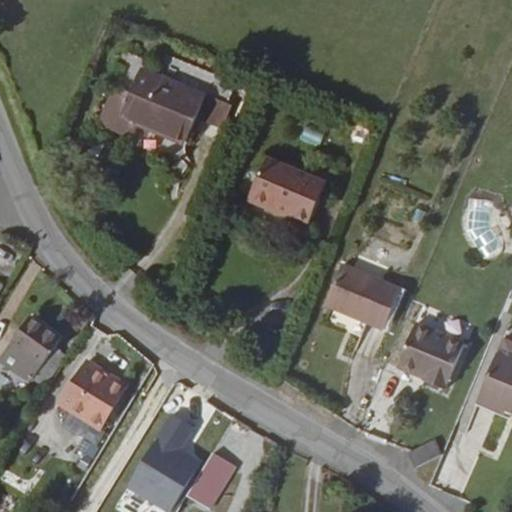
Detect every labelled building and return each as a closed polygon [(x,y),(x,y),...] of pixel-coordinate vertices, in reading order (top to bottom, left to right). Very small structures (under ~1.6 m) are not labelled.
[(215,113),(222,97),(219,92),(160,64),(157,69),(152,66),(157,55),(132,42),(97,110),(129,126),(134,115),(167,131),(169,128),(181,134),(184,125),(210,138),(219,117),(215,113)] [(381,121),(391,99),(372,91),(364,112),(381,121)] [(313,197),(331,154),(271,129),(251,173),(293,193),(295,188),(313,197)] [(380,329),(399,289),(343,264),(326,303),(380,329)] [(34,380),(53,349),(62,335),(30,314),(3,356),(34,380)] [(446,379),(467,337),(418,315),(398,358),(415,366),(420,360),(429,364),(426,371),(446,379)] [(499,349),(511,355),(511,336),(506,334),(499,349)] [(47,388),(65,359),(53,349),(34,380),(47,388)] [(479,393),(505,406),(511,408),(511,355),(499,349),(479,393)] [(83,450),(127,381),(86,355),(57,400),(87,418),(71,443),(83,450)] [(502,414),(505,406),(479,393),(475,401),(502,414)] [(417,467),(443,455),(435,439),(409,452),(417,467)] [(210,511),(238,471),(216,455),(188,499),(209,511),(210,511)] [(0,494),(0,511),(14,511),(16,496),(0,494)]
